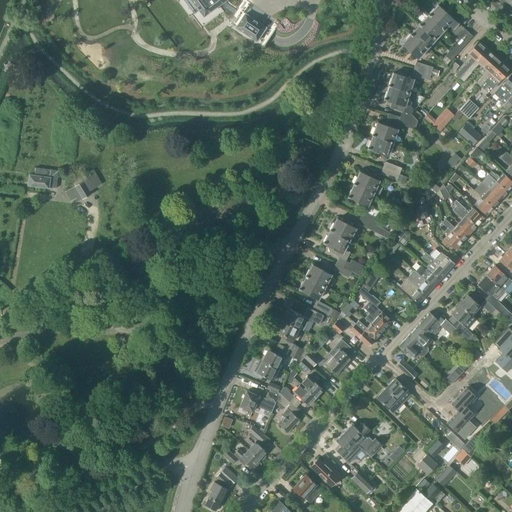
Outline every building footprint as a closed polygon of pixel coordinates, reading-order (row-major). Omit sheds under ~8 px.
[(192,0),(204,15),(223,0),(192,0)] [(290,0),(285,0),(276,15),(303,33),(313,15),(290,0)] [(428,13),(427,14),(428,15),(443,29),(448,33),(452,29),(453,30),(453,31),(459,25),(437,5),(434,9),(433,8),(428,14),(428,13)] [(419,24),(434,38),(439,33),(440,34),(444,29),(443,29),(428,15),(420,24),(419,23),(419,24)] [(434,38),(419,24),(418,24),(419,25),(411,34),(426,47),(427,48),(431,44),(430,43),(434,38)] [(452,29),(451,30),(455,35),(452,39),(456,43),(467,31),(459,25),(453,31),(452,29)] [(467,31),(456,43),(455,44),(460,49),(472,36),(467,31)] [(426,47),(411,34),(410,33),(409,34),(405,40),(406,40),(402,44),(417,58),(422,53),(421,52),(426,47)] [(485,48),(478,41),(467,52),(472,56),(455,75),(458,77),(471,63),(485,48)] [(455,44),(449,51),(454,55),(460,49),(455,44)] [(483,67),(493,55),(485,48),(471,63),(458,77),(463,82),(471,73),(471,72),(479,63),(483,67)] [(454,55),(449,51),(445,55),(450,60),(450,59),(454,55)] [(480,85),(501,62),(493,55),(483,67),(479,71),(483,75),(476,82),(480,85)] [(5,68),(4,69),(5,70),(6,69),(9,71),(9,72),(10,72),(10,71),(13,69),(14,69),(15,68),(14,68),(13,64),(15,64),(14,63),(13,63),(10,62),(10,61),(9,61),(9,62),(5,64),(4,64),(5,65),(5,68)] [(416,62),(414,68),(430,73),(437,75),(438,70),(432,68),(432,67),(416,62)] [(501,62),(480,86),(484,89),(488,85),(492,89),(509,70),(501,62)] [(430,73),(414,68),(412,74),(428,79),(430,73)] [(511,88),(511,72),(494,92),(500,98),(498,100),(500,102),(511,88)] [(387,86),(389,86),(408,92),(410,85),(411,85),(413,79),(393,73),(391,78),(390,77),(388,84),(387,86)] [(400,117),(409,120),(413,108),(410,105),(411,102),(406,100),(407,99),(406,98),(408,92),(389,86),(387,91),(386,91),(384,97),(383,99),(385,99),(394,102),(392,108),(402,111),(400,117)] [(511,88),(500,102),(504,105),(507,101),(511,105),(511,104),(511,88)] [(447,108),(432,125),(440,131),(454,115),(447,108)] [(428,113),(424,117),(431,124),(436,120),(428,113)] [(409,120),(400,117),(398,123),(414,128),(416,122),(409,120)] [(502,117),(498,122),(503,126),(507,121),(502,117)] [(481,129),(486,133),(493,124),(489,120),(481,129)] [(373,135),(391,142),(394,135),(395,135),(397,128),(377,122),(375,127),(374,127),(372,133),(371,135),(373,135)] [(466,122),(458,132),(473,145),(481,136),(466,122)] [(498,123),(491,131),(496,136),(503,128),(498,123)] [(391,142),(373,135),(371,140),(370,140),(368,147),(368,146),(367,148),(388,155),(390,148),(389,148),(391,142)] [(483,150),(489,143),(484,138),(477,145),(483,150)] [(476,147),(469,155),(474,159),(481,151),(476,147)] [(511,157),(500,147),(497,150),(503,155),(511,162),(511,157)] [(454,152),(447,160),(453,165),(460,158),(454,152)] [(511,162),(503,155),(500,158),(509,166),(505,170),(511,176),(511,162)] [(475,163),(470,157),(466,162),(471,167),(475,163)] [(383,167),(399,173),(401,167),(385,161),(383,167)] [(28,185),(49,187),(56,188),(59,170),(35,167),(34,175),(30,174),(28,185)] [(399,173),(383,167),(381,173),(397,179),(399,173)] [(492,170),(489,174),(507,191),(511,186),(511,180),(503,173),(500,176),(497,173),(496,174),(492,170)] [(382,188),(376,185),(379,180),(360,171),(357,176),(356,176),(353,182),(352,183),(354,184),(368,191),(371,192),(378,196),(382,188)] [(96,173),(83,181),(75,186),(83,199),(91,194),(90,191),(102,184),(96,173)] [(458,175),(455,173),(449,180),(452,183),(458,175)] [(407,177),(399,174),(397,180),(405,183),(407,177)] [(488,174),(481,181),(500,199),(507,191),(488,174)] [(500,199),(481,181),(474,190),(493,207),(500,199)] [(368,199),(371,192),(368,191),(354,184),(351,189),(350,188),(347,195),(347,194),(346,196),(366,206),(369,199),(368,199)] [(445,187),(444,185),(438,189),(444,199),(450,196),(448,192),(445,187)] [(474,190),(471,187),(467,191),(478,201),(474,204),(486,215),(493,207),(474,190)] [(421,197),(416,205),(419,218),(428,215),(423,196),(421,197)] [(455,206),(476,225),(483,217),(472,207),(468,211),(455,199),(453,202),(456,204),(455,206)] [(458,223),(469,233),(476,225),(455,206),(452,209),(462,218),(458,223)] [(378,219),(368,213),(363,211),(360,217),(368,221),(375,224),(378,219)] [(360,217),(357,222),(368,228),(387,238),(390,233),(375,224),(360,217)] [(329,230),(330,230),(348,240),(351,234),(352,234),(355,228),(337,218),(334,223),(333,222),(330,229),(329,230)] [(469,233),(458,223),(454,227),(445,218),(441,222),(462,241),(469,233)] [(447,246),(449,244),(455,249),(462,241),(441,222),(438,226),(448,234),(444,239),(441,242),(447,246)] [(399,229),(392,236),(397,240),(404,233),(399,229)] [(348,240),(330,230),(328,235),(327,235),(323,241),(322,242),(324,243),(323,243),(330,246),(328,248),(329,250),(345,259),(349,252),(344,249),(345,247),(344,246),(348,240)] [(399,245),(394,240),(388,247),(394,252),(399,245)] [(393,252),(389,248),(384,255),(388,258),(393,252)] [(436,249),(429,256),(434,259),(447,271),(454,263),(446,256),(446,257),(441,252),(440,253),(436,249)] [(429,269),(440,279),(447,271),(434,259),(429,256),(426,252),(421,257),(428,263),(426,266),(429,269)] [(511,259),(505,253),(499,260),(511,271),(511,259)] [(387,261),(382,257),(378,262),(383,266),(387,261)] [(339,258),(336,263),(351,271),(361,276),(365,267),(350,259),(348,262),(339,258)] [(333,269),(348,277),(351,271),(336,263),(333,269)] [(306,277),(323,286),(327,280),(328,280),(331,274),(312,264),(310,269),(309,269),(305,275),(304,276),(306,277)] [(504,291),(511,282),(511,280),(494,264),(486,273),(499,286),(504,291)] [(420,265),(415,271),(433,287),(440,279),(429,269),(428,268),(426,270),(420,265)] [(381,273),(374,268),(362,285),(369,290),(381,273)] [(415,271),(414,270),(407,278),(415,285),(426,295),(433,287),(415,271)] [(486,273),(477,283),(490,295),(490,294),(496,299),(504,291),(499,286),(486,273)] [(323,286),(306,277),(303,281),(302,281),(299,287),(298,288),(299,289),(318,299),(321,293),(320,292),(323,286)] [(426,295),(415,285),(407,278),(400,286),(419,303),(426,295)] [(372,295),(362,287),(358,292),(367,300),(372,295)] [(459,303),(471,314),(479,305),(467,294),(459,303)] [(490,295),(486,299),(495,308),(504,317),(509,312),(496,299),(490,294),(490,295)] [(486,299),(481,304),(491,314),(495,308),(486,299)] [(313,306),(328,314),(331,308),(316,300),(313,306)] [(369,300),(363,307),(370,313),(365,318),(371,323),(381,333),(392,320),(382,311),(369,300)] [(352,308),(347,303),(341,311),(345,315),(352,308)] [(471,314),(459,303),(451,312),(468,327),(476,318),(471,314)] [(288,308),(283,319),(300,327),(304,329),(309,318),(319,324),(323,316),(308,308),(304,315),(288,308)] [(417,325),(431,338),(438,330),(436,329),(444,319),(436,312),(433,315),(429,312),(417,325)] [(457,329),(445,318),(440,325),(451,335),(457,329)] [(300,327),(283,319),(277,331),(283,334),(279,343),(289,348),(291,349),(301,354),(304,349),(292,343),(300,327)] [(337,320),(331,326),(339,332),(344,326),(337,320)] [(381,333),(371,323),(367,327),(359,320),(355,323),(364,331),(368,334),(374,340),(381,333)] [(364,331),(355,323),(350,330),(368,347),(374,340),(368,334),(364,331)] [(417,325),(407,336),(419,347),(422,351),(421,352),(424,356),(428,351),(428,347),(427,346),(433,340),(431,338),(417,325)] [(462,325),(458,330),(468,340),(473,335),(462,325)] [(511,329),(509,326),(489,347),(501,358),(494,364),(505,374),(511,366),(511,329)] [(316,341),(321,345),(327,339),(322,334),(316,341)] [(419,347),(407,336),(398,346),(411,356),(419,347)] [(340,337),(328,351),(329,353),(344,366),(351,358),(349,356),(354,350),(340,337)] [(321,345),(316,341),(310,347),(315,352),(321,345)] [(267,348),(262,359),(279,368),(289,348),(279,343),(274,352),(267,348)] [(301,354),(291,349),(288,355),(299,360),(299,359),(301,354)] [(319,360),(309,351),(304,357),(314,366),(319,360)] [(344,366),(329,353),(328,354),(331,357),(325,364),(337,374),(344,366)] [(469,354),(461,361),(467,366),(474,359),(469,354)] [(308,372),(313,366),(303,358),(298,363),(308,372)] [(253,362),(248,373),(255,379),(259,373),(273,380),(279,368),(262,359),(259,365),(253,362)] [(417,373),(401,359),(396,365),(411,379),(417,373)] [(451,373),(445,379),(450,385),(456,378),(451,373)] [(323,389),(312,379),(308,375),(300,383),(316,397),(323,389)] [(411,393),(395,378),(386,387),(397,398),(402,402),(411,393)] [(267,387),(278,392),(280,386),(269,381),(267,387)] [(457,406),(446,418),(463,435),(474,423),(466,416),(473,409),(466,402),(476,391),(465,382),(450,399),(457,406)] [(308,405),(316,397),(300,383),(293,392),(308,405)] [(280,393),(289,401),(294,396),(283,386),(280,393)] [(397,398),(386,387),(377,397),(393,412),(402,402),(397,398)] [(247,390),(240,405),(252,411),(255,406),(271,413),(275,403),(247,390)] [(275,402),(278,396),(268,392),(265,398),(275,402)] [(289,401),(280,393),(277,399),(286,407),(290,402),(289,401)] [(503,406),(497,412),(502,416),(508,410),(503,406)] [(287,408),(282,414),(285,418),(283,421),(281,419),(278,423),(287,432),(299,419),(287,408)] [(344,431),(362,448),(370,456),(382,445),(374,438),(372,440),(369,437),(368,438),(364,435),(370,429),(363,423),(358,428),(352,423),(344,431)] [(248,449),(260,460),(267,452),(258,444),(265,436),(253,425),(249,430),(252,433),(247,440),(252,445),(248,449)] [(362,448),(344,431),(336,439),(342,445),(337,450),(344,456),(343,457),(349,463),(355,457),(354,456),(362,448)] [(444,445),(437,439),(427,450),(433,457),(444,445)] [(488,440),(486,443),(493,450),(495,447),(488,440)] [(466,442),(460,448),(467,454),(472,448),(466,442)] [(260,460),(248,449),(244,454),(239,449),(234,454),(228,449),(222,455),(232,463),(237,458),(244,465),(246,462),(253,468),(260,460)] [(392,453),(388,457),(393,462),(398,458),(392,453)] [(437,464),(427,454),(417,464),(428,474),(437,464)] [(318,457),(310,466),(321,476),(320,477),(326,483),(326,482),(331,486),(342,476),(328,463),(326,465),(318,457)] [(449,465),(444,471),(448,474),(453,469),(449,465)] [(373,485),(358,471),(351,478),(366,493),(373,485)] [(216,477),(228,489),(233,484),(221,472),(216,477)] [(313,487),(316,484),(306,474),(304,476),(302,475),(299,478),(300,480),(293,488),(303,497),(304,497),(310,502),(317,494),(318,492),(313,487)] [(430,483),(425,478),(418,485),(424,490),(430,483)] [(226,488),(214,481),(210,489),(212,490),(205,504),(215,510),(219,503),(222,504),(226,496),(223,495),(226,488)] [(433,484),(424,494),(432,501),(441,492),(433,484)] [(416,489),(395,511),(426,511),(433,505),(416,489)] [(272,509),(275,511),(292,511),(280,500),(272,509)]
